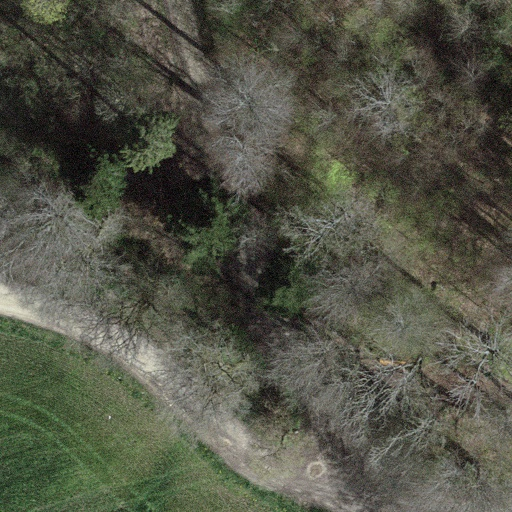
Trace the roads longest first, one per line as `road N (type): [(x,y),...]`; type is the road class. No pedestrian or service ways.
road 1 (track): [(301,489),(178,0)]
road 2 (track): [(301,489),(256,467),(91,324),(0,291)]
road 3 (track): [(491,511),(366,496)]
